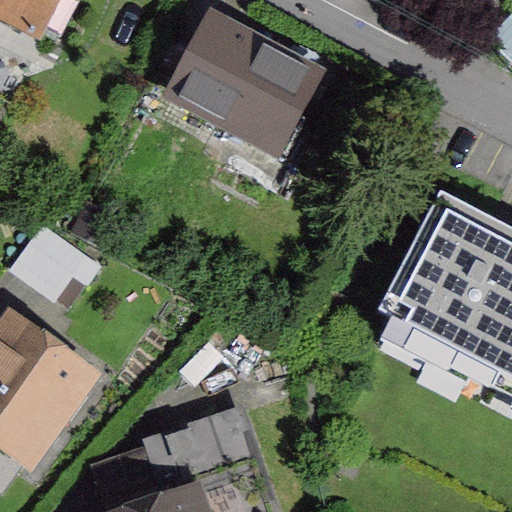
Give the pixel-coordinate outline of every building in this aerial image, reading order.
[(0,0),(0,24),(44,47),(68,0),(0,0)] [(330,85),(213,23),(170,104),(287,167),(330,85)] [(388,329),(505,388),(511,372),(511,240),(449,209),(388,329)] [(48,223),(15,266),(59,299),(92,256),(48,223)] [(11,322),(0,338),(0,453),(41,481),(105,384),(11,322)] [(206,511),(201,495),(149,511),(206,511)]
